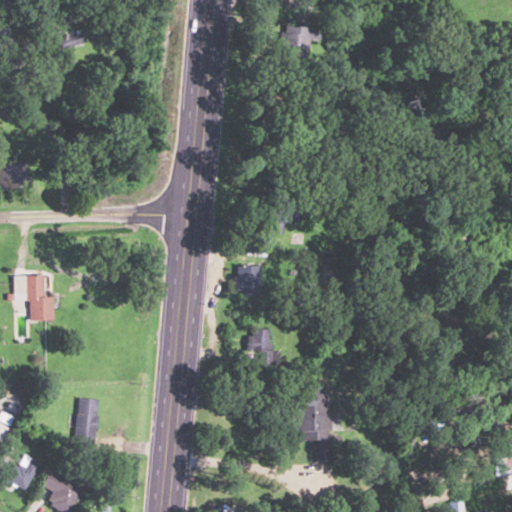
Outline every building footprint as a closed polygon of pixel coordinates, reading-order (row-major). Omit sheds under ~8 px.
[(55,35),(59,49),(84,42),(80,28),(55,35)] [(273,233),(281,232),(281,223),(293,222),(292,206),(282,207),(281,199),(271,199),(273,233)] [(11,275),(12,305),(25,305),(26,321),(50,320),(50,296),(41,296),(41,274),(11,275)] [(269,352),(263,328),(242,333),(249,357),(269,352)] [(297,439),(315,439),(315,461),(327,461),(328,393),(298,392),(297,439)] [(37,460),(21,453),(16,465),(10,463),(3,480),(25,490),(37,460)] [(39,486),(51,491),(45,504),(62,511),(68,511),(80,485),(46,470),(39,486)] [(449,501),(448,511),(461,511),(462,501),(449,501)]
